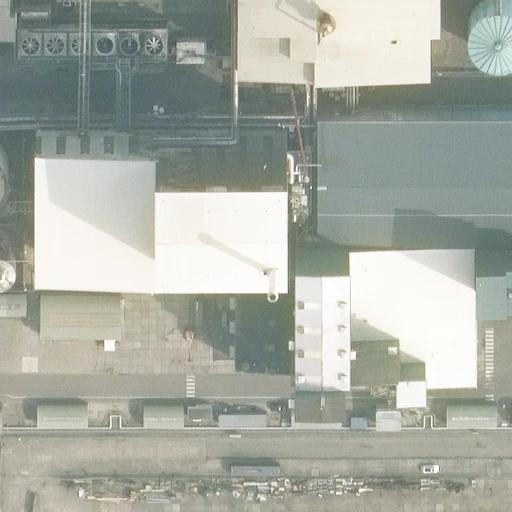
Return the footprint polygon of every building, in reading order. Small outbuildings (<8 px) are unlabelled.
[(0,0),(0,18),(17,19),(16,0),(0,0)] [(238,0),(239,59),(430,58),(430,16),(439,15),(439,0),(238,0)] [(511,4),(510,4),(507,3),(500,1),(493,1),(488,3),(482,5),(479,8),(476,11),(472,17),(471,21),(470,27),(470,33),(471,38),(474,44),(478,49),(481,52),(487,55),(492,57),(497,57),(504,57),(508,55),(511,53),(511,4)] [(17,19),(17,38),(0,38),(0,71),(20,71),(20,55),(166,53),(166,18),(17,19)] [(511,104),(317,104),(317,233),(294,233),(294,251),(213,250),(212,348),(294,349),(294,373),(476,373),(476,278),(511,278),(511,104)] [(288,116),(35,116),(35,250),(159,250),(159,218),(288,218),(288,116)] [(9,175),(9,169),(7,164),(5,160),(1,154),(0,152),(0,196),(3,193),(6,189),(8,181),(9,175)] [(25,267),(24,261),(21,255),(15,252),(11,251),(5,252),(0,254),(0,278),(4,281),(8,282),(14,281),(20,279),(24,273),(25,267)] [(26,291),(0,291),(0,314),(26,314),(26,291)] [(120,291),(40,291),(40,336),(121,335),(120,291)] [(38,403),(37,426),(88,426),(88,403),(38,403)] [(144,404),(144,426),(184,426),(185,403),(144,404)] [(293,403),(293,424),(343,425),(343,403),(293,403)] [(497,403),(447,404),(447,425),(497,425),(497,403)] [(213,404),(188,404),(189,415),(213,415),(213,404)] [(425,422),(425,411),(387,411),(387,422),(425,422)] [(266,425),(267,414),(220,415),(220,425),(266,425)]
